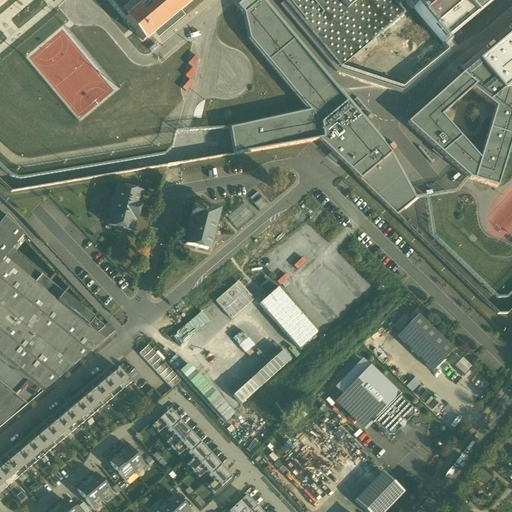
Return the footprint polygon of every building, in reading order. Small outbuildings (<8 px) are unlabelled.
[(108,0),(124,20),(147,0),(108,0)] [(147,0),(124,20),(143,42),(192,0),(147,0)] [(349,106),(261,1),(260,0),(244,0),(236,7),(243,16),(249,40),(309,112),(228,128),(232,154),(318,142),(330,154),(328,156),(336,164),(338,162),(349,171),(359,181),(395,216),(396,215),(397,214),(398,214),(415,200),(391,157),(390,155),(381,144),(375,137),(359,117),(349,106)] [(283,0),(340,68),(403,16),(394,6),(389,0),(283,0)] [(389,0),(357,27),(400,79),(442,45),(412,8),(419,2),(417,0),(389,0)] [(422,0),(412,8),(442,45),(494,0),(422,0)] [(37,10),(26,19),(35,29),(45,20),(37,10)] [(511,32),(478,62),(503,91),(511,83),(511,32)] [(478,62),(462,76),(475,86),(471,90),(495,108),(500,93),(503,91),(478,62)] [(473,181),(479,160),(441,117),(471,90),(475,86),(462,76),(406,124),(468,180),(473,181)] [(511,83),(503,91),(500,93),(495,108),(479,160),(473,181),(497,188),(511,138),(511,83)] [(164,122),(153,123),(153,133),(165,132),(164,122)] [(135,138),(145,138),(144,126),(134,126),(135,138)] [(188,145),(184,160),(191,159),(194,147),(188,145)] [(108,233),(120,236),(122,229),(131,232),(134,221),(135,221),(139,205),(138,205),(141,193),(117,187),(107,226),(110,226),(108,233)] [(262,198),(253,205),(258,211),(267,204),(262,198)] [(244,204),(227,218),(236,229),(253,214),(244,204)] [(184,245),(208,251),(212,234),(217,236),(219,226),(214,225),(218,211),(193,205),(190,220),(186,219),(183,231),(188,232),(184,245)] [(6,216),(0,222),(0,254),(3,257),(10,249),(10,250),(24,234),(6,216)] [(104,340),(96,333),(34,283),(41,275),(10,250),(10,249),(3,257),(0,261),(0,358),(42,393),(105,340),(104,340)] [(41,275),(34,283),(96,333),(104,327),(41,275)] [(271,277),(261,286),(270,296),(280,287),(271,277)] [(232,320),(256,299),(239,280),(215,301),(232,320)] [(260,304),(299,351),(321,333),(281,286),(260,304)] [(208,309),(173,334),(180,344),(215,319),(208,309)] [(417,316),(396,337),(432,372),(453,351),(417,316)] [(96,333),(104,340),(115,331),(108,324),(104,327),(96,333)] [(139,354),(143,359),(152,351),(148,346),(139,354)] [(233,396),(241,406),(295,360),(287,350),(233,396)] [(143,359),(147,363),(156,355),(152,351),(143,359)] [(147,363),(151,367),(160,359),(156,355),(147,363)] [(0,428),(42,393),(0,358),(0,428)] [(151,367),(155,372),(164,364),(160,359),(151,367)] [(334,389),(342,396),(370,367),(362,360),(334,389)] [(461,360),(454,367),(463,375),(470,368),(461,360)] [(227,422),(238,412),(190,363),(180,373),(227,422)] [(155,372),(159,376),(168,368),(164,364),(155,372)] [(370,367),(342,396),(371,425),(373,423),(398,398),(400,396),(370,367)] [(159,376),(163,381),(172,373),(168,368),(159,376)] [(118,369),(108,377),(121,392),(131,384),(118,369)] [(163,381),(167,385),(176,377),(172,373),(163,381)] [(108,377),(98,385),(111,400),(121,392),(108,377)] [(167,385),(171,390),(180,381),(176,377),(167,385)] [(102,408),(111,400),(98,385),(89,393),(102,408)] [(89,393),(79,401),(92,416),(102,408),(89,393)] [(364,432),(371,425),(342,396),(335,404),(364,432)] [(412,411),(398,398),(373,423),(387,437),(392,437),(400,429),(399,429),(404,423),(405,424),(412,417),(412,411)] [(83,424),(92,416),(79,401),(70,409),(83,424)] [(70,409),(60,417),(73,432),(83,424),(70,409)] [(168,412),(158,421),(164,428),(168,433),(179,423),(168,412)] [(60,417),(51,425),(64,440),(73,432),(60,417)] [(158,434),(164,428),(158,421),(152,427),(158,434)] [(168,433),(172,437),(179,444),(189,434),(179,423),(168,433)] [(51,425),(41,433),(54,448),(64,440),(51,425)] [(41,433),(31,441),(44,456),(54,448),(41,433)] [(189,434),(179,444),(185,451),(189,455),(199,446),(189,434)] [(172,450),(179,444),(172,437),(166,443),(172,450)] [(31,441),(22,449),(35,464),(44,456),(31,441)] [(178,457),(185,451),(179,444),(172,450),(178,457)] [(189,455),(193,460),(199,466),(210,457),(199,446),(189,455)] [(118,455),(134,474),(143,466),(128,447),(118,455)] [(22,449),(12,457),(25,472),(35,464),(22,449)] [(161,459),(156,453),(152,457),(157,463),(161,459)] [(134,474),(118,455),(109,463),(124,482),(134,474)] [(12,457),(3,465),(16,480),(25,472),(12,457)] [(149,457),(144,461),(150,467),(154,463),(149,457)] [(210,457),(199,466),(205,473),(209,477),(220,468),(210,457)] [(193,472),(199,466),(193,460),(187,465),(193,472)] [(3,465),(0,467),(0,481),(6,488),(16,480),(3,465)] [(199,479),(205,473),(199,466),(193,472),(199,479)] [(209,477),(214,482),(220,489),(230,480),(220,468),(209,477)] [(25,472),(16,480),(20,485),(29,477),(25,472)] [(354,501),(364,511),(385,511),(403,493),(382,473),(354,501)] [(134,474),(124,482),(128,486),(138,478),(134,474)] [(86,483),(101,501),(111,493),(95,475),(86,483)] [(120,482),(116,485),(120,491),(125,487),(120,482)] [(213,495),(220,489),(214,482),(207,488),(213,495)] [(101,501),(86,483),(76,491),(92,509),(101,501)] [(121,491),(120,491),(116,485),(112,489),(116,495),(121,491)] [(21,493),(16,497),(20,502),(25,498),(21,493)] [(165,504),(172,511),(189,511),(174,495),(165,504)] [(246,497),(229,511),(228,511),(251,511),(256,508),(246,497)] [(152,508),(154,511),(155,511),(156,511),(165,504),(161,500),(152,508)] [(53,510),(54,511),(73,511),(72,510),(64,501),(53,510)] [(205,505),(201,501),(196,505),(201,509),(205,505)]
